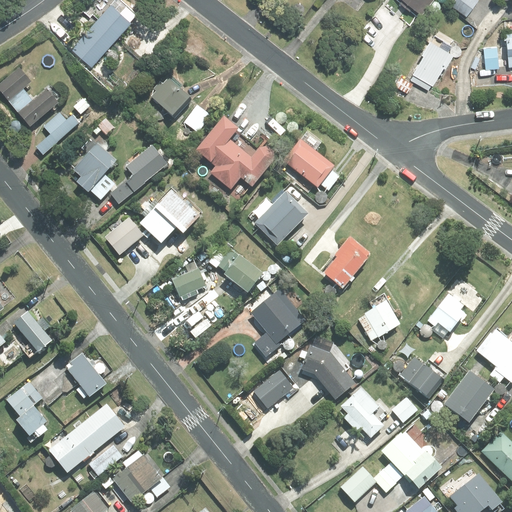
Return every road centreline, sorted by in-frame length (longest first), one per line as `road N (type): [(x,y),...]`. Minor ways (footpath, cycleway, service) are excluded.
road 1 (residential): [(0,174),(270,511)]
road 2 (residential): [(198,0),(392,148)]
road 3 (residential): [(392,148),(511,240)]
road 4 (residential): [(511,119),(449,127),(392,148)]
